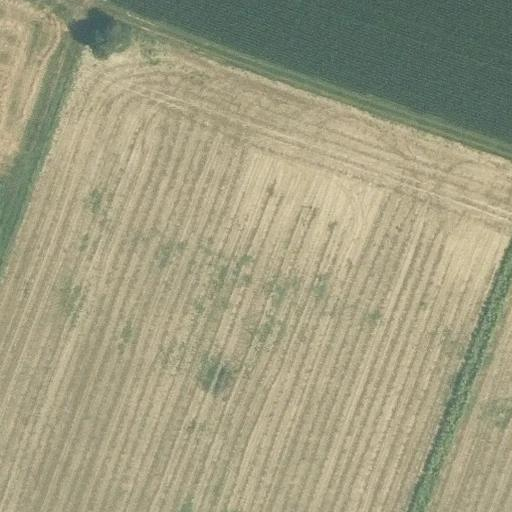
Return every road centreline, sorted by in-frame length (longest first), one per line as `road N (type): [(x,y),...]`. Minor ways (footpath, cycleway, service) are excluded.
road 1 (track): [(34,0),(511,164)]
road 2 (track): [(0,242),(93,0)]
